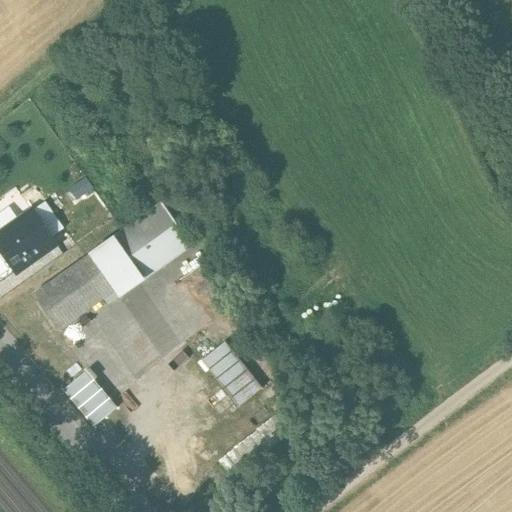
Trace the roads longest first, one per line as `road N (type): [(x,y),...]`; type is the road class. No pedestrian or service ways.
road 1 (residential): [(136,511),(0,347)]
road 2 (track): [(0,114),(142,0)]
road 3 (track): [(423,0),(511,147)]
